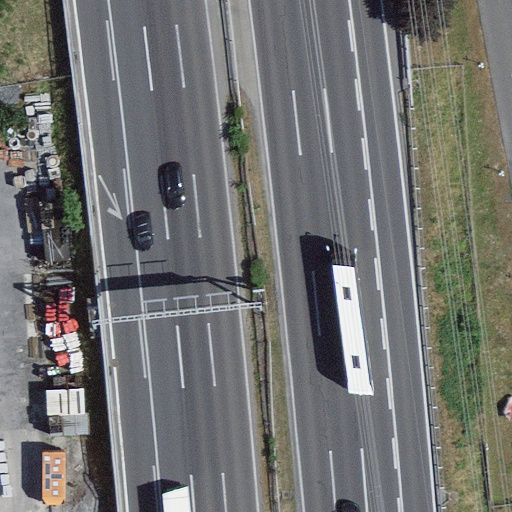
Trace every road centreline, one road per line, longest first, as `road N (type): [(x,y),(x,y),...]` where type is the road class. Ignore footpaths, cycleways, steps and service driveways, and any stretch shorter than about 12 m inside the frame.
road 1 (motorway): [(156,0),(211,511)]
road 2 (motorway): [(352,511),(298,0)]
